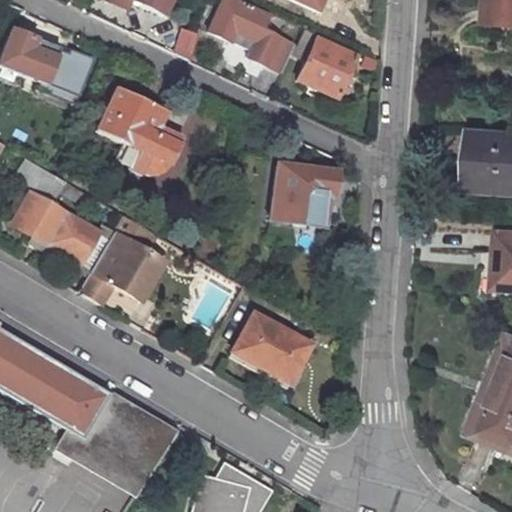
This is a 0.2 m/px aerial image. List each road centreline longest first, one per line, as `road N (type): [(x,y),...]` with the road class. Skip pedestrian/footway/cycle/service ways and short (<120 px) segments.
road 1 (residential): [(391,169),(31,0)]
road 2 (residential): [(350,471),(292,457),(0,289)]
road 3 (residential): [(381,449),(391,169)]
road 4 (residential): [(391,169),(404,0)]
